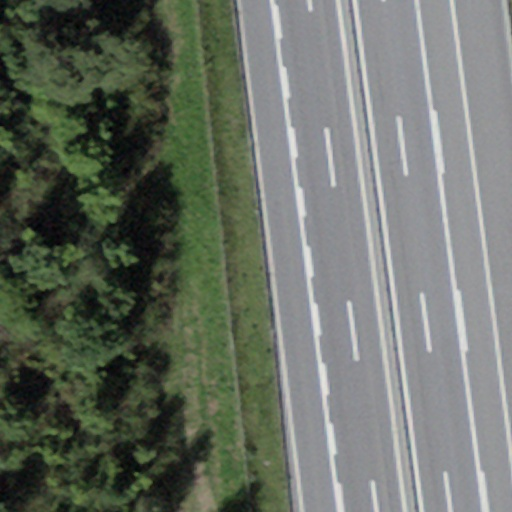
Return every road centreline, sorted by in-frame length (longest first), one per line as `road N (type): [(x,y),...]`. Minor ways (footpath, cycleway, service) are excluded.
road 1 (trunk): [(452,511),(383,0)]
road 2 (trunk): [(306,0),(375,511)]
